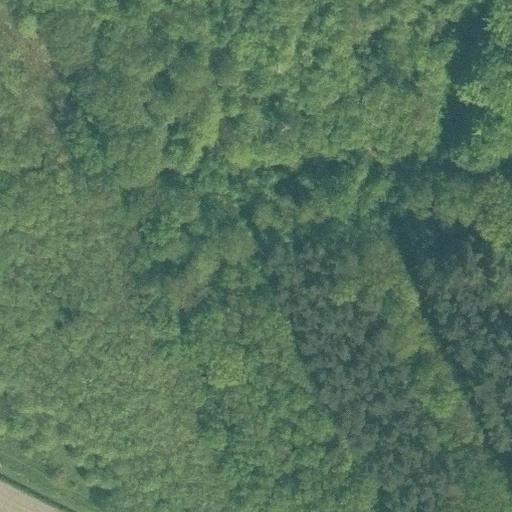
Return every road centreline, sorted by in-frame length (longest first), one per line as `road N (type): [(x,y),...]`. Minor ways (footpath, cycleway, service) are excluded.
road 1 (track): [(138,203),(277,511)]
road 2 (track): [(46,0),(138,203)]
